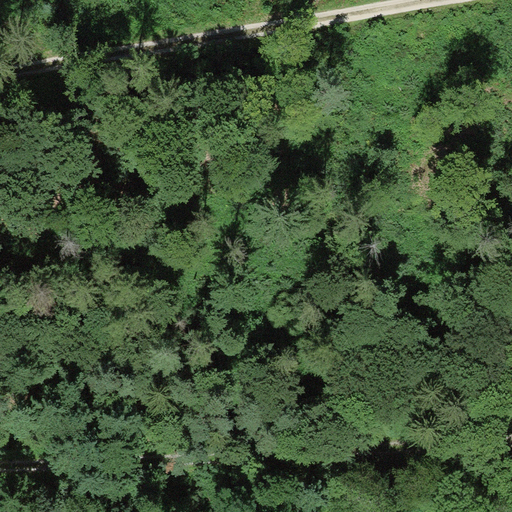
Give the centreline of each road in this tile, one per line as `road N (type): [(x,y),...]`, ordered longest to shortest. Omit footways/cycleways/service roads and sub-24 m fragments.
road 1 (track): [(0,468),(511,442)]
road 2 (track): [(432,0),(0,74)]
